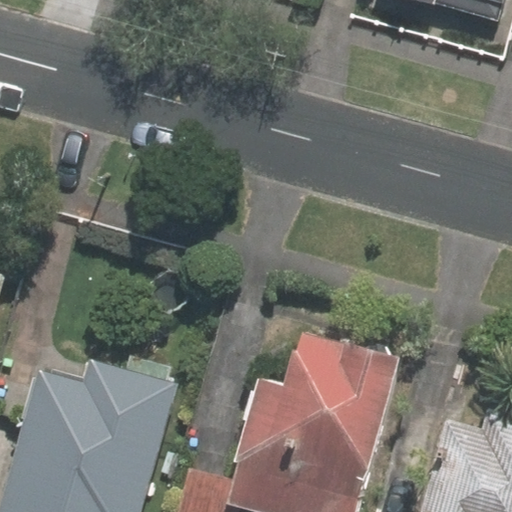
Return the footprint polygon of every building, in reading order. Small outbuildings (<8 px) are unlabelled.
[(377,0),(432,16),(436,0),(452,0),(497,14),(501,0),(377,0)] [(0,316),(15,264),(0,260),(0,316)] [(197,462),(184,511),(244,511),(248,495),(318,511),(370,511),(411,346),(310,320),(297,376),(271,370),(245,473),(197,462)] [(175,371),(178,357),(140,347),(137,360),(102,350),(96,371),(51,358),(5,511),(146,511),(187,374),(175,371)] [(511,511),(511,407),(491,401),(485,419),(453,410),(423,511),(511,511)]
